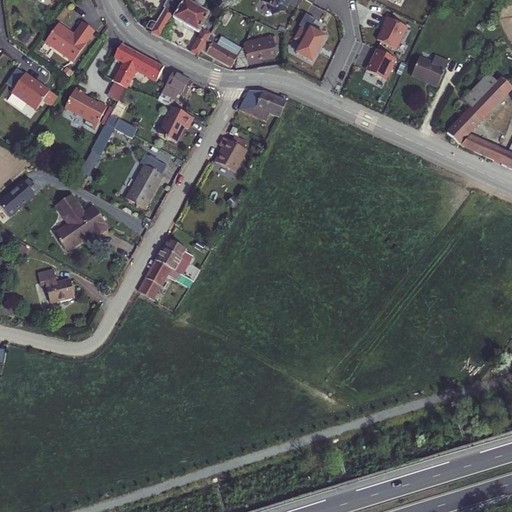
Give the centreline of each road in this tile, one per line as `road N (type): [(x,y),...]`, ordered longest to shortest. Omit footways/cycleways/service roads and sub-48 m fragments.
road 1 (residential): [(0,333),(73,349),(93,343),(241,81)]
road 2 (tertiary): [(322,100),(511,186)]
road 3 (motorway): [(511,451),(317,511)]
road 4 (tertiary): [(108,0),(140,41),(204,75),(241,81)]
